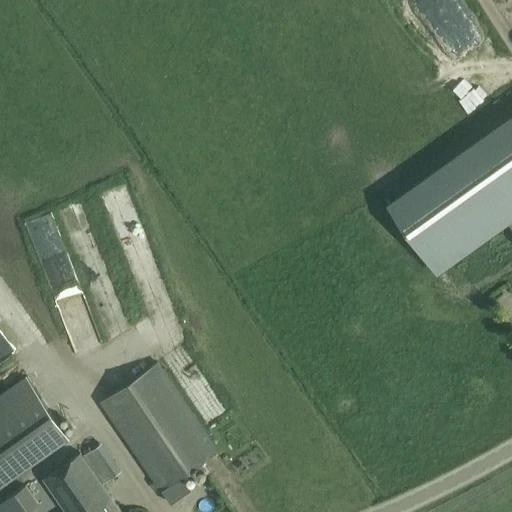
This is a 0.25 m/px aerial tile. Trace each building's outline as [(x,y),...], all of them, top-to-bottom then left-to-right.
[(511,117),(388,205),(432,267),(504,216),(511,226),(511,117)] [(42,275),(69,346),(97,335),(70,264),(42,275)] [(171,367),(195,401),(210,391),(186,357),(171,367)] [(158,362),(101,401),(162,490),(219,451),(158,362)] [(0,484),(70,436),(29,377),(0,396),(0,484)] [(229,461),(246,451),(224,413),(207,423),(229,461)] [(121,511),(80,453),(43,479),(66,511),(121,511)] [(14,511),(27,511),(39,504),(26,486),(6,500),(14,511)]
